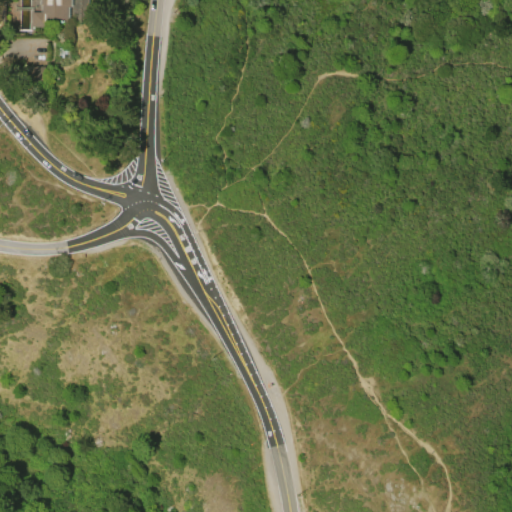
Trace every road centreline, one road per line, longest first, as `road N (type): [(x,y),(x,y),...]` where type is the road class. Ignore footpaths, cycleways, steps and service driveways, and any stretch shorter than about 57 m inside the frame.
road 1 (tertiary): [(286,511),(250,377),(144,203)]
road 2 (tertiary): [(144,203),(155,0)]
road 3 (tertiary): [(144,203),(57,170),(0,109)]
road 4 (residential): [(144,203),(124,227),(94,239),(41,249),(0,243)]
